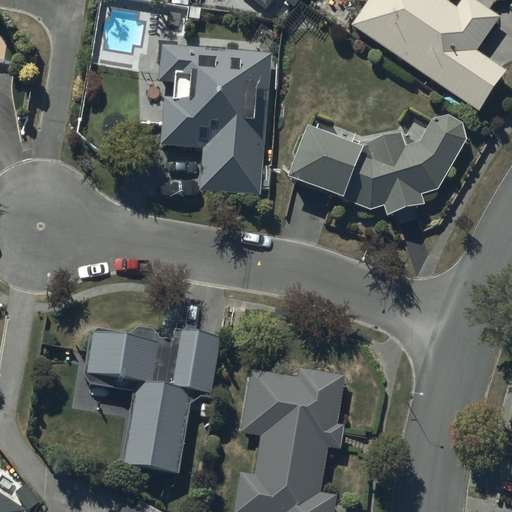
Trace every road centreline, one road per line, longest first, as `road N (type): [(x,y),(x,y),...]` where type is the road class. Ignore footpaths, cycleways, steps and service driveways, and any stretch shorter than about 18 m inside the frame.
road 1 (residential): [(42,226),(280,266),(466,329)]
road 2 (residential): [(466,329),(428,511)]
